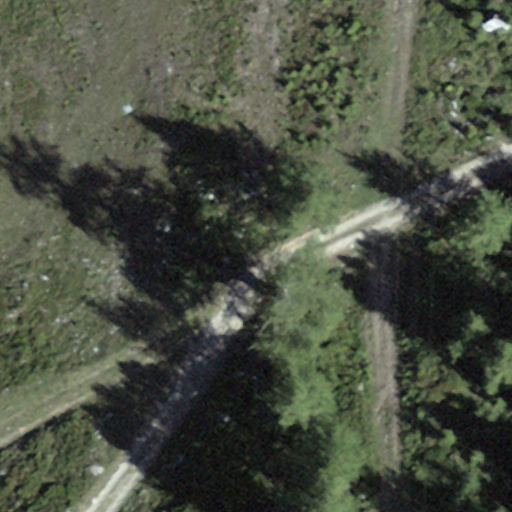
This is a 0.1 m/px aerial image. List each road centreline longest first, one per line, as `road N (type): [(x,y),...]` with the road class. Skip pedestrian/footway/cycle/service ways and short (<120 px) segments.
road 1 (track): [(511,162),(203,309),(137,433),(82,511)]
road 2 (track): [(203,309),(0,426)]
